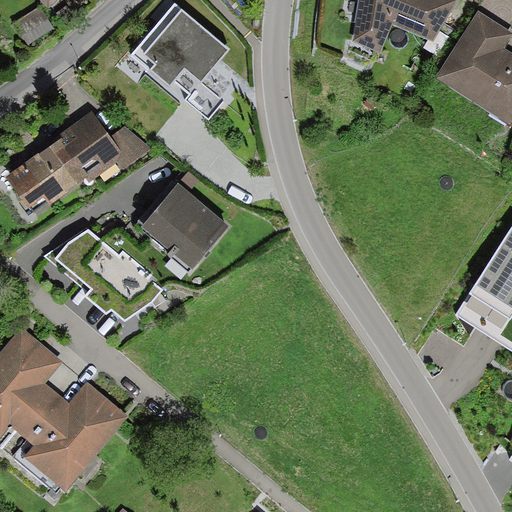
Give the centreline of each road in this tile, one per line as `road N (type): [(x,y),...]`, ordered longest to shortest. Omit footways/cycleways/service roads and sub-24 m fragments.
road 1 (residential): [(488,511),(292,176),(275,84),(278,0)]
road 2 (residential): [(168,411),(0,266)]
road 3 (residential): [(122,0),(0,99)]
